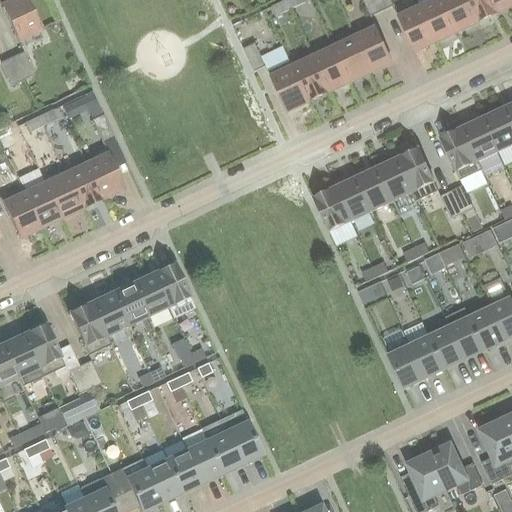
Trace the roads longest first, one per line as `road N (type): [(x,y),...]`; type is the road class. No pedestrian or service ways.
road 1 (residential): [(511,49),(0,293)]
road 2 (residential): [(232,511),(511,380)]
